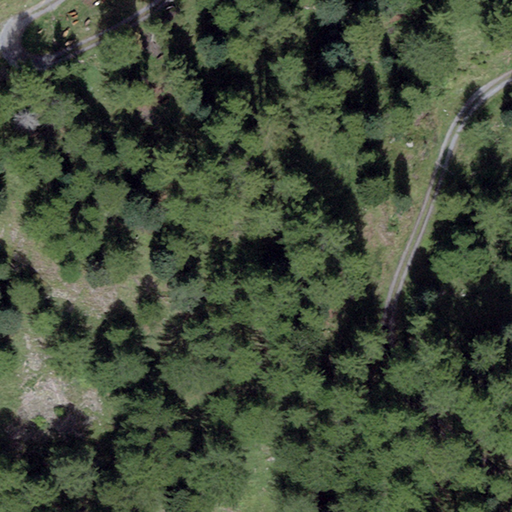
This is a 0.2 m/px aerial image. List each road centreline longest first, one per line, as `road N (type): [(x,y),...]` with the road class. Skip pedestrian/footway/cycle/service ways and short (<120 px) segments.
road 1 (track): [(511,76),(467,109),(455,132),(395,282),(387,334),(391,373),(449,435),(511,483)]
road 2 (track): [(51,0),(6,34),(7,50),(22,62),(56,58),(162,0)]
